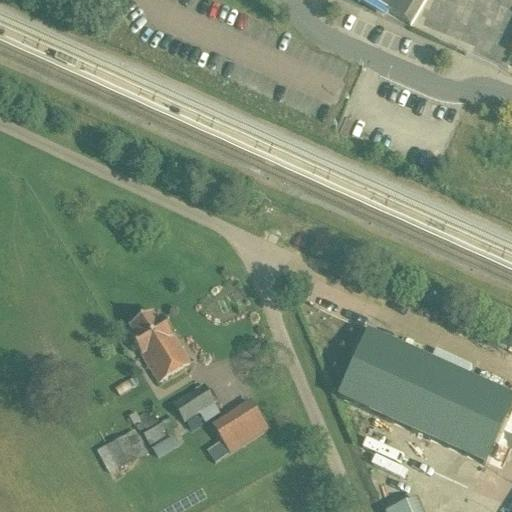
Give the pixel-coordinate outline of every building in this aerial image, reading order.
[(377,0),(360,0),(358,4),(371,12),(377,0)] [(410,28),(426,0),(377,0),(371,12),(384,19),(387,15),(410,28)] [(446,15),(421,10),(416,32),(474,45),(481,14),(448,6),(446,15)] [(79,66),(58,57),(54,64),(76,74),(79,66)] [(405,268),(398,265),(395,264),(391,274),(401,278),(405,268)] [(159,385),(174,376),(189,366),(172,338),(173,338),(161,319),(156,322),(151,314),(129,328),(134,337),(129,340),(141,358),(142,358),(159,385)] [(365,337),(337,399),(482,465),(511,403),(365,337)] [(204,425),(219,415),(204,386),(171,406),(184,426),(199,417),(204,425)] [(230,456),(267,432),(250,405),(212,429),(230,456)] [(133,427),(141,422),(136,414),(128,419),(133,427)] [(166,434),(177,428),(172,419),(143,436),(150,449),(166,440),(163,434),(165,432),(166,434)] [(147,454),(134,431),(107,447),(105,445),(95,451),(110,476),(147,454)] [(489,469),(464,458),(461,465),(435,454),(428,471),(479,492),(489,469)] [(417,511),(413,500),(384,511),(417,511)]
